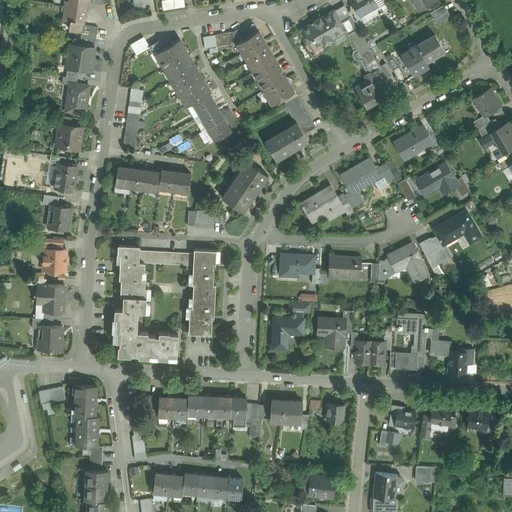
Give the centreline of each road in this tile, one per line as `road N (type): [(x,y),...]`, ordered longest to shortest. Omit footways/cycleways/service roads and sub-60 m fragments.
road 1 (residential): [(89,234),(119,39),(136,27),(211,15),(254,9),(273,16)]
road 2 (residential): [(496,61),(339,154)]
road 3 (residential): [(255,243),(89,234)]
road 4 (residential): [(413,227),(381,244),(255,243)]
road 5 (residential): [(339,154),(273,16)]
road 6 (residential): [(511,390),(367,384)]
road 7 (residential): [(245,376),(108,369)]
road 8 (residential): [(83,368),(89,234)]
road 9 (residential): [(120,464),(174,457),(253,466)]
road 10 (residential): [(255,243),(245,376)]
road 11 (residential): [(357,511),(367,384)]
road 12 (residential): [(339,154),(281,204),(255,243)]
road 13 (residential): [(367,384),(245,376)]
